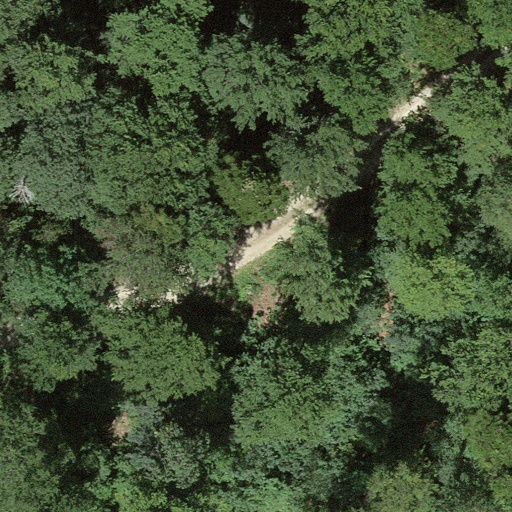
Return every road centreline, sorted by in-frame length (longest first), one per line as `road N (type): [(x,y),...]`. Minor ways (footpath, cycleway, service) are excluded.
road 1 (track): [(266,234),(331,190),(511,38)]
road 2 (track): [(0,339),(151,295),(266,234)]
